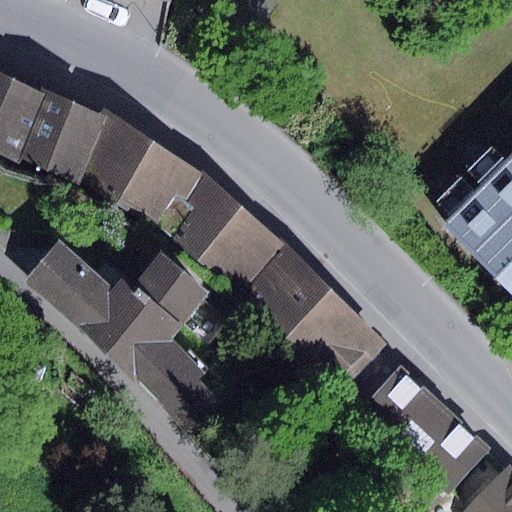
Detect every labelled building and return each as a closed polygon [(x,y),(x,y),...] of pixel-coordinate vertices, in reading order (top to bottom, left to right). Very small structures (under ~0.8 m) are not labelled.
[(41,93),(0,72),(0,156),(17,163),(20,158),(74,179),(103,115),(43,89),(41,93)] [(105,110),(103,115),(74,179),(167,236),(243,311),(333,400),(387,345),(305,269),(202,173),(105,110)] [(511,153),(440,225),(511,296),(511,153)] [(200,418),(233,385),(175,326),(206,296),(160,249),(129,279),(73,222),(39,256),(200,418)] [(445,495),(489,448),(401,367),(357,415),(445,495)] [(511,511),(511,476),(501,464),(450,507),(454,511),(511,511)] [(323,474),(311,500),(336,511),(358,511),(367,494),(323,474)]
